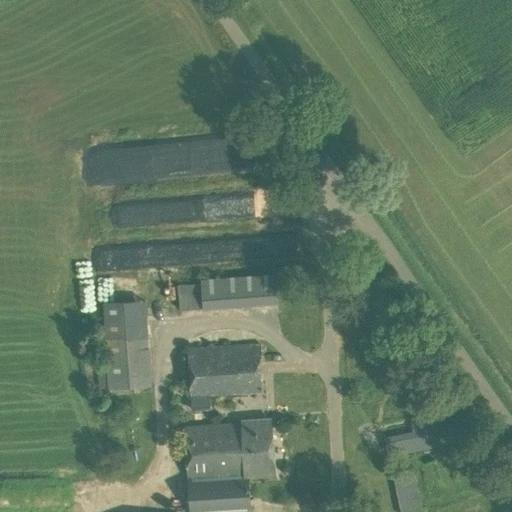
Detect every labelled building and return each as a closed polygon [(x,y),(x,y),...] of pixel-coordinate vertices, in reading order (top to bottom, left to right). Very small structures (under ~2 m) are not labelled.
[(179,310),(205,308),(277,303),(275,275),(203,280),(203,282),(177,285),(179,310)] [(110,389),(110,395),(132,392),(132,387),(152,386),(151,374),(147,316),(149,314),(148,298),(101,300),(103,328),(107,371),(97,371),(98,389),(110,389)] [(191,399),(264,394),(260,345),(188,350),(191,399)] [(123,430),(129,421),(116,413),(111,422),(123,430)] [(388,456),(448,444),(441,413),(381,425),(388,456)] [(250,511),(248,476),(275,475),(271,419),(242,420),(242,424),(185,427),(191,511),(250,511)] [(399,511),(420,511),(411,469),(392,473),(399,511)]
